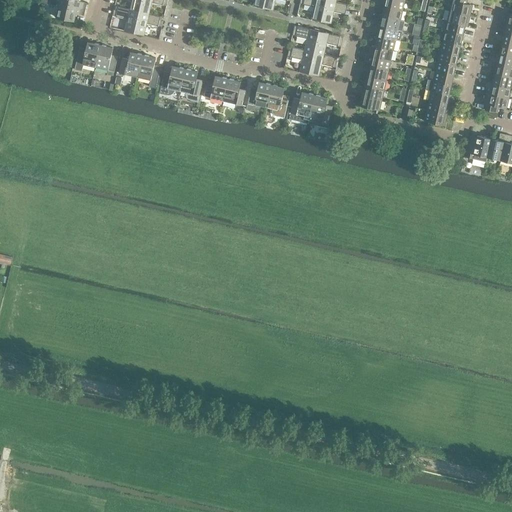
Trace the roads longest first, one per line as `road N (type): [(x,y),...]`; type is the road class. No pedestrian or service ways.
road 1 (unclassified): [(511,482),(0,364)]
road 2 (residential): [(177,56),(338,90)]
road 3 (residential): [(467,119),(454,137),(400,126),(354,115),(338,90)]
road 4 (residential): [(467,119),(481,36),(492,29),(499,0)]
road 5 (residential): [(177,56),(91,31),(99,0)]
